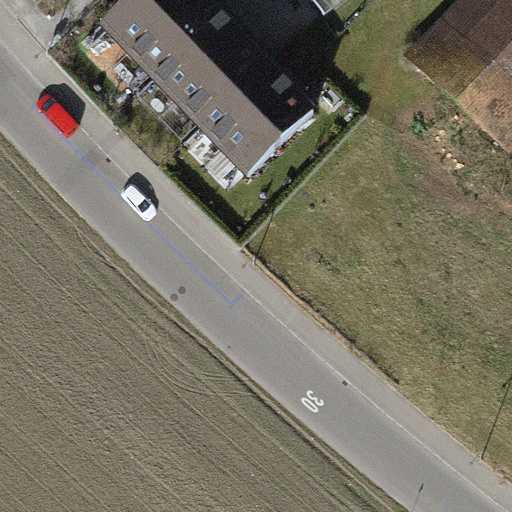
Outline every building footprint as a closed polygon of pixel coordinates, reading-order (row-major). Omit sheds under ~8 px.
[(105,0),(78,27),(125,74),(198,0),(105,0)] [(198,0),(125,74),(173,122),(252,43),(208,0),(198,0)] [(320,0),(283,0),(298,18),(320,0)] [(511,0),(467,0),(414,60),(511,147),(511,0)] [(173,122),(239,188),(318,109),(252,43),(173,122)]
